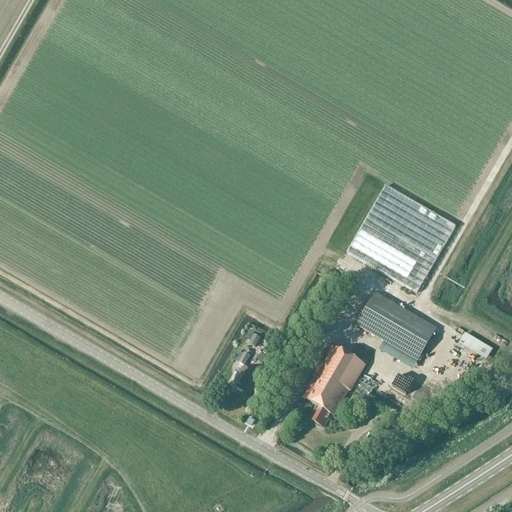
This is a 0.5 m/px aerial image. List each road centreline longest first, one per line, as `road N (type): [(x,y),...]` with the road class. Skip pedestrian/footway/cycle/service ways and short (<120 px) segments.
road 1 (unclassified): [(364,511),(0,297)]
road 2 (track): [(511,143),(415,310)]
